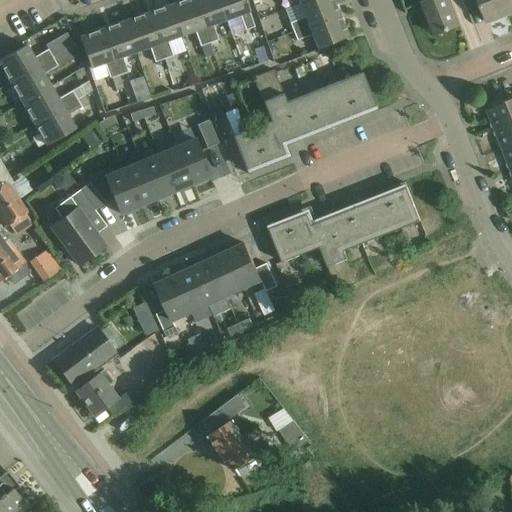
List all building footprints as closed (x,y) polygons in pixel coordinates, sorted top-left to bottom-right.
[(193,0),(184,0),(170,5),(181,36),(195,31),(205,58),(213,55),(211,48),(209,43),(193,0)] [(193,0),(209,43),(218,40),(213,24),(226,20),(219,0),(193,0)] [(219,0),(226,20),(240,15),(245,30),(255,27),(245,0),(219,0)] [(290,23),(293,32),(339,14),(333,0),(308,0),(300,3),(306,17),(290,23)] [(435,36),(459,26),(448,0),(427,0),(421,3),(435,36)] [(462,0),(465,5),(475,0),(476,0),(487,25),(510,15),(504,0),(462,0)] [(147,13),(164,60),(164,59),(167,69),(176,66),(167,41),(181,36),(170,5),(147,13)] [(124,21),(135,52),(150,47),(155,62),(156,62),(159,73),(167,70),(163,60),(164,60),(147,13),(124,21)] [(297,41),(313,35),(318,48),(348,37),(339,14),(293,32),(297,41)] [(124,21),(102,29),(118,76),(128,72),(122,56),(135,52),(124,21)] [(79,37),(90,68),(105,63),(110,79),(118,76),(102,29),(79,37)] [(0,65),(10,82),(52,58),(47,49),(32,57),(25,45),(0,59),(0,65)] [(52,58),(10,82),(22,103),(50,87),(42,74),(57,66),(58,67),(72,59),(67,49),(52,58)] [(362,74),(285,103),(273,71),(254,79),(270,122),(233,136),(246,169),(284,155),(280,144),(375,107),(362,74)] [(22,103),(34,124),(76,99),(83,95),(91,90),(88,81),(71,91),(71,90),(56,99),(50,87),(22,103)] [(143,81),(130,86),(136,101),(149,96),(143,81)] [(74,129),(67,116),(88,104),(83,95),(76,99),(34,124),(46,145),(74,129)] [(511,98),(486,109),(494,130),(511,122),(511,98)] [(153,107),(141,111),(144,118),(155,115),(153,107)] [(144,118),(141,111),(130,114),(132,122),(144,118)] [(110,125),(106,119),(96,125),(100,132),(110,125)] [(197,125),(207,148),(218,144),(208,120),(197,125)] [(511,122),(494,130),(502,150),(511,146),(511,122)] [(87,132),(92,146),(102,142),(97,128),(87,132)] [(210,176),(194,139),(176,147),(191,184),(210,176)] [(511,146),(502,150),(510,170),(511,169),(511,146)] [(191,184),(176,147),(158,154),(174,192),(191,184)] [(174,192),(158,154),(140,162),(156,199),(174,192)] [(0,185),(6,182),(10,179),(0,162),(0,185)] [(156,199),(140,162),(123,169),(138,206),(156,199)] [(138,206),(123,169),(104,177),(120,214),(138,206)] [(6,182),(0,185),(0,218),(5,226),(26,212),(18,200),(31,191),(22,177),(9,186),(6,182)] [(105,203),(90,182),(80,190),(95,210),(105,203)] [(346,251),(420,222),(408,189),(313,226),(309,215),(270,230),(283,263),(322,248),(339,290),(358,282),(346,251)] [(105,246),(84,218),(95,210),(80,190),(54,208),(62,219),(50,227),(78,265),(105,246)] [(27,272),(21,264),(23,263),(6,241),(4,243),(0,237),(0,279),(6,276),(12,284),(27,272)] [(226,252),(243,289),(261,281),(266,292),(277,286),(267,264),(256,269),(244,244),(226,252)] [(27,255),(35,279),(56,271),(48,248),(27,255)] [(243,289),(226,252),(209,260),(226,297),(243,289)] [(226,297),(209,260),(191,268),(208,305),(226,297)] [(208,305),(191,268),(174,276),(191,313),(208,305)] [(191,313),(174,276),(156,285),(167,309),(156,314),(167,337),(178,332),(173,321),(191,313)] [(463,379),(497,421),(511,408),(511,382),(507,377),(511,373),(511,340),(481,304),(441,337),(444,342),(384,392),(410,423),(463,379)] [(157,329),(151,316),(140,321),(146,334),(157,329)] [(249,319),(238,324),(242,331),(253,326),(249,319)] [(230,336),(242,331),(238,324),(227,329),(230,336)] [(116,351),(98,326),(54,359),(72,383),(116,351)] [(326,328),(300,349),(342,402),(369,381),(364,375),(377,365),(356,338),(342,349),(326,328)] [(208,351),(220,346),(216,339),(205,344),(208,351)] [(379,374),(387,386),(409,371),(401,359),(379,374)] [(95,415),(117,399),(107,385),(113,381),(104,369),(76,390),(95,415)] [(237,396),(231,401),(238,412),(245,406),(237,396)] [(208,437),(209,438),(209,439),(211,438),(233,470),(254,456),(251,451),(268,440),(258,426),(242,438),(239,433),(240,431),(236,426),(234,426),(232,424),(234,423),(232,421),(208,437)] [(309,441),(294,422),(279,431),(292,453),(302,447),(309,441)] [(349,485),(368,475),(346,436),(331,445),(339,459),(335,461),(349,485)] [(4,472),(4,473),(0,476),(0,511),(13,511),(25,503),(14,490),(20,486),(16,482),(18,480),(17,480),(16,481),(7,470),(6,471),(4,472)]
